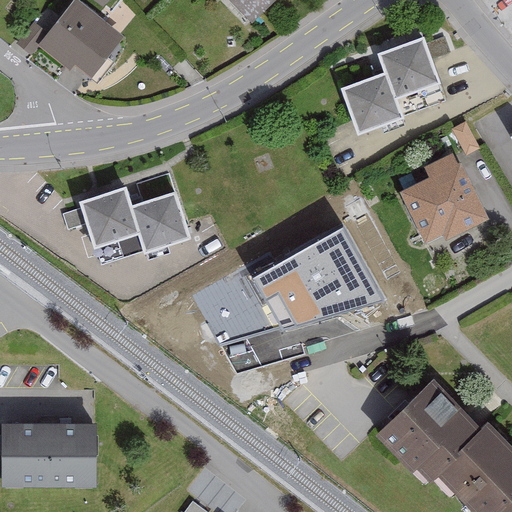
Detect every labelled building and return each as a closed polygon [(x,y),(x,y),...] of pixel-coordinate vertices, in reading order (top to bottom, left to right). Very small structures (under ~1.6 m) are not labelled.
[(227,0),(255,28),(283,0),(227,0)] [(80,76),(82,74),(93,82),(123,43),(100,25),(101,22),(78,4),(41,52),(71,75),(74,71),(80,76)] [(407,123),(400,101),(442,87),(427,43),(382,58),(389,78),(346,93),(361,138),(407,123)] [(480,151),(466,125),(452,133),(465,158),(480,151)] [(459,168),(453,157),(425,170),(431,182),(403,195),(427,246),(447,237),(450,243),(492,223),(465,165),(459,168)] [(192,243),(178,197),(134,211),(128,192),(83,206),(97,252),(142,238),(148,257),(192,243)] [(385,299),(341,226),(252,277),(282,329),(385,299)] [(489,434),(440,384),(384,439),(432,488),(441,478),(474,511),(511,511),(511,442),(496,427),(489,434)] [(94,426),(4,427),(5,481),(95,480),(94,426)]
